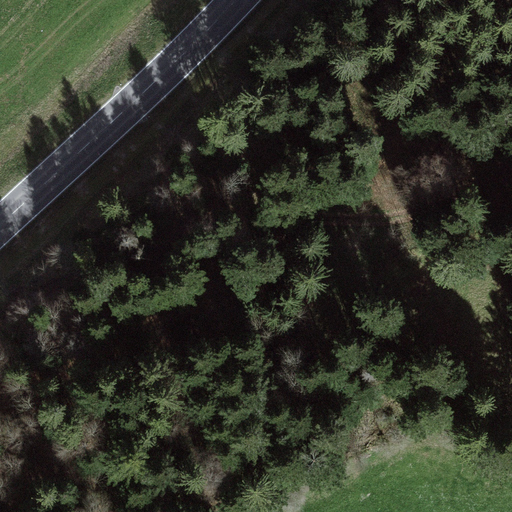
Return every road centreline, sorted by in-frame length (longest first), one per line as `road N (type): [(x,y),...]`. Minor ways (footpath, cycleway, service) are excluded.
road 1 (track): [(511,146),(359,246),(114,345),(0,417)]
road 2 (primary): [(0,225),(235,0)]
